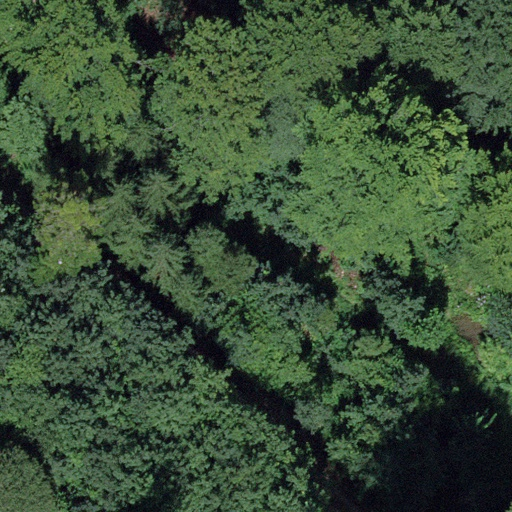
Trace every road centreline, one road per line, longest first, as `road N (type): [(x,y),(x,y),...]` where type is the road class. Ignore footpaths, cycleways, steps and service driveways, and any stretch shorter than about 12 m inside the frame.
road 1 (track): [(0,6),(37,18),(511,429)]
road 2 (track): [(344,511),(209,383),(148,309),(0,208)]
